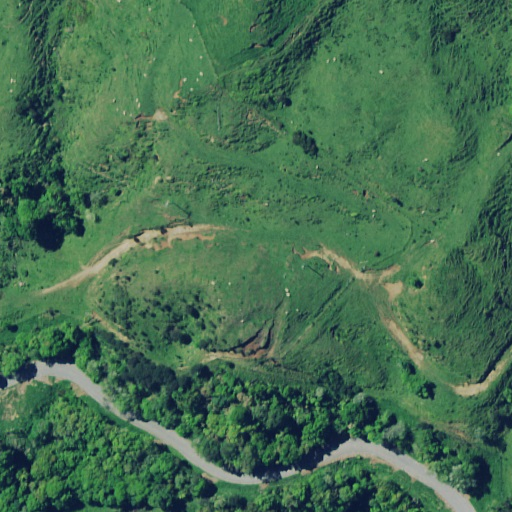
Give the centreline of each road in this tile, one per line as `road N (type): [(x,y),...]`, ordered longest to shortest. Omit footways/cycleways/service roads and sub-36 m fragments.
road 1 (unclassified): [(0,425),(92,414),(167,477),(253,511)]
road 2 (unclassified): [(268,511),(342,484),(393,493),(419,511)]
